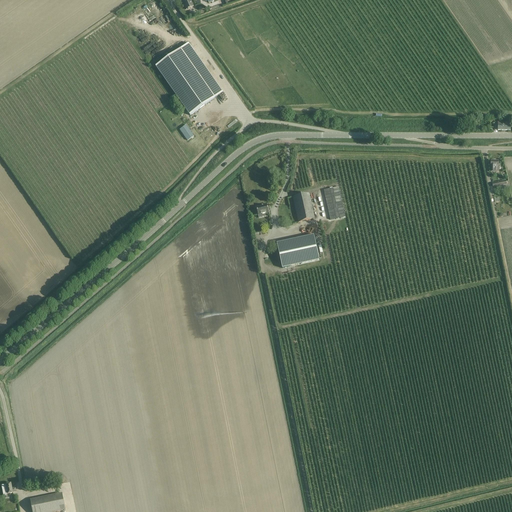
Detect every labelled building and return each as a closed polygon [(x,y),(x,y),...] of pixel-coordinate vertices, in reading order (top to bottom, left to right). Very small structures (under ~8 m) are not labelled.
[(194,7),(190,0),(182,0),(186,10),(194,7)] [(189,43),(156,67),(190,116),(215,99),(223,93),(189,43)] [(498,125),(495,125),(495,130),(498,130),(498,131),(510,131),(510,126),(510,125),(510,124),(505,124),(505,125),(502,125),(502,123),(498,123),(498,125)] [(186,125),(180,130),(188,141),(194,136),(186,125)] [(339,187),(324,190),(331,220),(345,217),(339,187)] [(315,219),(309,194),(293,197),(298,223),(315,219)] [(267,205),(263,206),(263,205),(260,206),(256,207),(258,215),(269,213),(267,205)] [(282,269),(291,267),(319,261),(314,236),(277,244),(282,269)] [(6,485),(2,486),(4,495),(8,494),(13,493),(16,492),(16,488),(12,489),(11,484),(6,485)] [(57,511),(66,510),(62,494),(31,500),(33,511),(57,511)]
